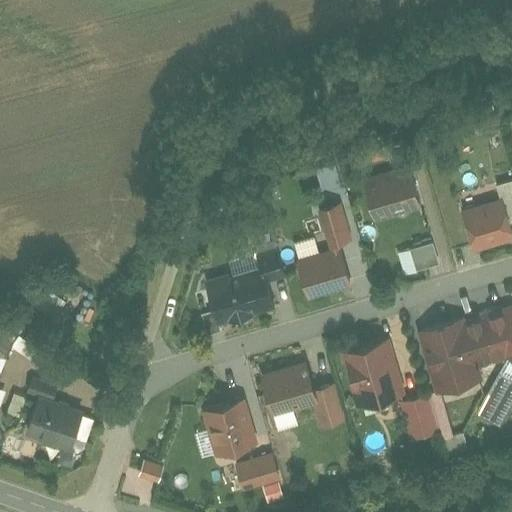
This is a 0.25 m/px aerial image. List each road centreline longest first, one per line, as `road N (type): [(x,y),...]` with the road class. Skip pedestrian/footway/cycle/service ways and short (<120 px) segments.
road 1 (residential): [(144,373),(204,156),(218,121),(245,90),(511,18)]
road 2 (residential): [(144,373),(511,266)]
road 3 (residential): [(99,511),(144,373)]
